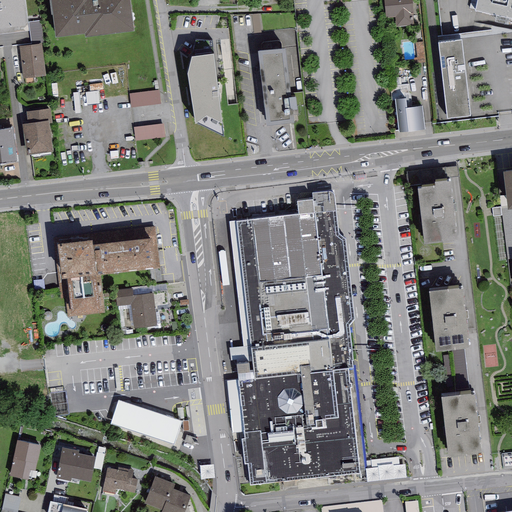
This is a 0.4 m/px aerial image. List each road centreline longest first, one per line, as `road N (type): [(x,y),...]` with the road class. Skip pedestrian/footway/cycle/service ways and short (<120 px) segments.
road 1 (residential): [(187,179),(225,508)]
road 2 (tertiary): [(187,179),(511,139)]
road 3 (residential): [(225,508),(511,480)]
road 4 (tertiary): [(0,199),(187,179)]
road 5 (residential): [(187,179),(160,0)]
